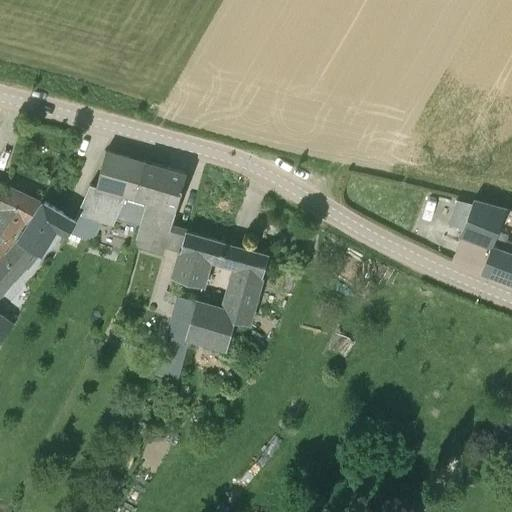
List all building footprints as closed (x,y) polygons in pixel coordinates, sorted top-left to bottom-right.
[(90,183),(75,218),(68,232),(91,242),(101,220),(113,223),(126,194),(146,200),(140,220),(152,223),(167,167),(143,160),(106,150),(96,185),(90,183)] [(186,172),(167,167),(152,223),(140,220),(133,245),(151,249),(158,224),(170,228),(186,172)] [(0,256),(18,232),(26,222),(39,201),(6,185),(0,182),(0,256)] [(460,234),(491,245),(497,231),(505,209),(505,208),(473,199),(473,200),(460,234)] [(32,218),(0,261),(0,342),(15,322),(0,311),(0,293),(43,253),(56,226),(68,232),(75,218),(44,200),(32,218)] [(226,242),(186,230),(173,275),(201,284),(209,258),(221,262),(226,242)] [(511,282),(511,253),(491,245),(481,271),(511,282)] [(223,308),(195,300),(185,336),(189,337),(226,348),(234,320),(248,324),(268,253),(240,246),(223,308)] [(178,379),(189,337),(185,336),(195,300),(196,299),(177,294),(155,372),(178,379)] [(422,500),(419,511),(435,511),(438,503),(422,500)]
